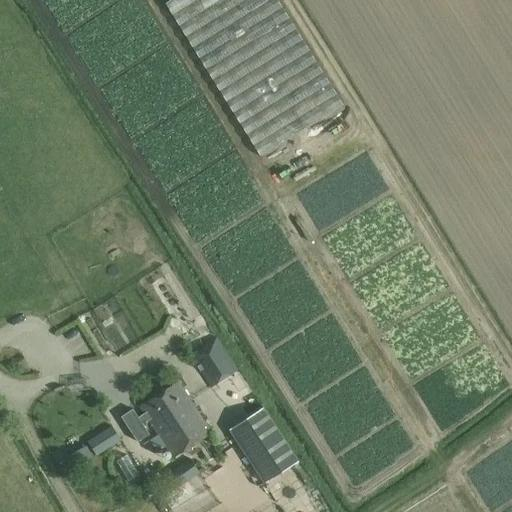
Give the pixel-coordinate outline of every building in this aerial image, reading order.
[(170,0),(166,3),(260,155),(343,105),(277,0),(170,0)] [(198,314),(180,325),(189,338),(207,327),(198,314)] [(239,371),(217,336),(188,354),(211,389),(239,371)] [(174,458),(211,433),(178,382),(141,406),(174,458)] [(299,461),(264,408),(229,431),(264,484),(299,461)] [(97,456),(121,440),(111,425),(87,441),(97,456)] [(61,461),(67,471),(92,455),(86,445),(61,461)] [(203,468),(209,479),(233,466),(227,455),(203,468)] [(190,458),(168,473),(179,489),(201,473),(190,458)] [(150,489),(130,502),(136,511),(156,499),(150,489)]
